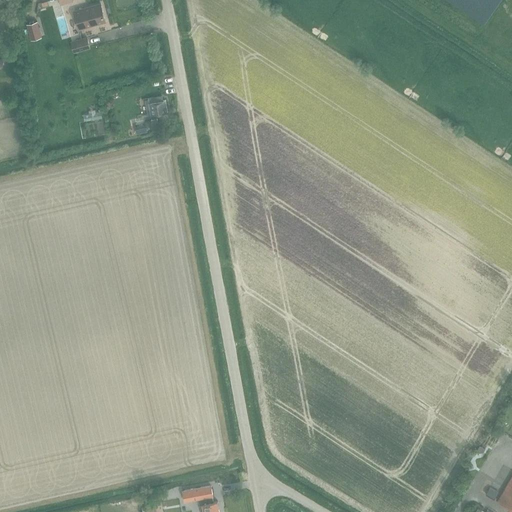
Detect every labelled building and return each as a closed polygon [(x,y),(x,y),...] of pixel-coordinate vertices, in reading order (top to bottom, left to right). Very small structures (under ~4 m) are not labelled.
[(450,0),(485,23),(499,0),(450,0)] [(79,29),(106,21),(101,3),(74,11),(79,29)] [(37,20),(27,23),(31,39),(41,37),(37,20)] [(74,51),(90,47),(87,37),(72,42),(74,51)] [(161,96),(149,98),(149,103),(150,106),(151,115),(168,112),(166,100),(162,101),(161,96)] [(147,124),(136,127),(137,134),(149,131),(147,124)] [(501,483),(507,479),(504,473),(497,476),(501,483)] [(511,509),(511,478),(498,502),(511,509)] [(224,482),(212,485),(214,493),(219,492),(226,490),(224,482)] [(185,501),(199,499),(203,498),(209,497),(212,496),(213,496),(211,485),(183,491),(185,501)] [(495,499),(499,493),(491,488),(487,494),(495,499)] [(212,496),(199,499),(200,504),(201,511),(204,510),(203,511),(219,511),(217,501),(213,502),(212,496)] [(155,511),(154,503),(144,505),(145,511),(155,511)]
